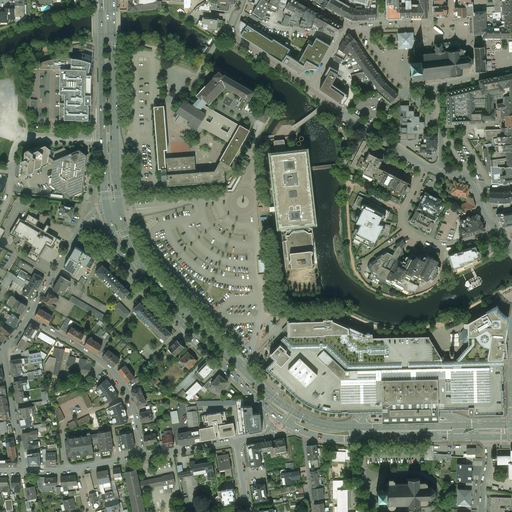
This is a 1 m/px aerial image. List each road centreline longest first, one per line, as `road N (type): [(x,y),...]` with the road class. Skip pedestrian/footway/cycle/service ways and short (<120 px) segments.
road 1 (secondary): [(299,416),(152,279),(118,209)]
road 2 (secondary): [(107,211),(144,286),(278,417)]
road 3 (secondary): [(511,423),(339,427),(299,416)]
road 4 (secondary): [(118,209),(111,0)]
road 5 (secondary): [(296,428),(339,439),(489,436)]
road 6 (residential): [(142,457),(132,402),(115,373),(27,317)]
road 7 (residential): [(424,166),(403,208),(407,230),(441,245),(495,232)]
road 8 (residential): [(309,88),(424,166)]
road 9 (residential): [(27,317),(72,240),(107,211)]
road 10 (residential): [(242,0),(232,35),(309,88)]
road 11 (secondary): [(100,9),(103,138)]
road 12 (residential): [(2,350),(22,472)]
